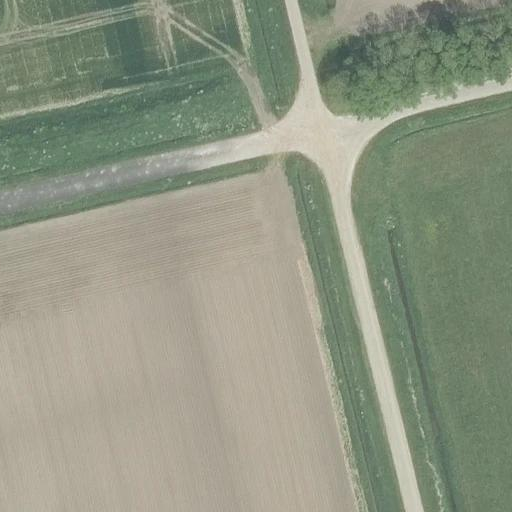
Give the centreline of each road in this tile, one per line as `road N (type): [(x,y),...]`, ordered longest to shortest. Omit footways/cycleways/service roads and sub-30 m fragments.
road 1 (unclassified): [(409,511),(319,135)]
road 2 (unclassified): [(319,135),(0,207)]
road 3 (unclassified): [(319,135),(287,0)]
